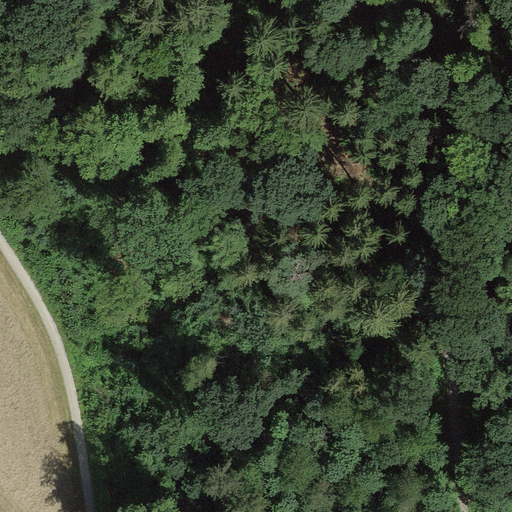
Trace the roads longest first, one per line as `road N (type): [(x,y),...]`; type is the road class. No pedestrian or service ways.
road 1 (track): [(473,511),(454,255),(457,182),(479,137)]
road 2 (track): [(0,248),(89,446),(98,511)]
road 3 (track): [(356,0),(511,171)]
